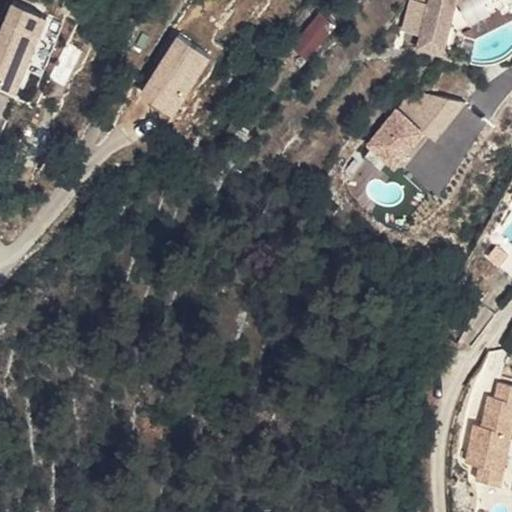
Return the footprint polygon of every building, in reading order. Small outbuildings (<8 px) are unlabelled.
[(10,0),(0,29),(0,79),(24,88),(51,10),(21,0),(10,0)] [(511,0),(433,0),(421,45),(448,50),(458,0),(497,0),(501,9),(511,3),(511,0)] [(311,56),(339,21),(324,9),(295,44),(311,56)] [(177,112),(215,51),(180,29),(142,90),(177,112)] [(470,100),(415,90),(370,142),(399,165),(429,130),(439,138),(470,100)] [(511,380),(505,378),(500,399),(493,398),(486,428),(475,425),(467,461),(482,465),(507,470),(511,448),(511,380)] [(507,470),(482,465),(479,482),(504,487),(507,470)]
